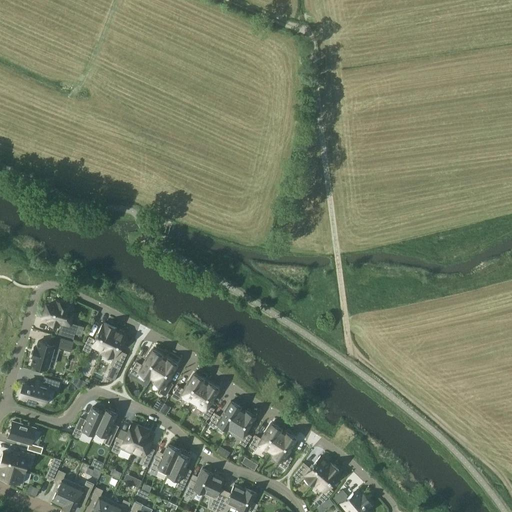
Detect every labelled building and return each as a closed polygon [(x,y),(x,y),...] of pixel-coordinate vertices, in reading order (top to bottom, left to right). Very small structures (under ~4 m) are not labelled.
[(49,320),(49,322),(63,327),(61,334),(73,338),(77,324),(69,322),(72,312),(69,311),(70,306),(57,302),(55,307),(47,304),(43,318),(49,320)] [(101,354),(102,354),(115,327),(105,323),(105,324),(103,323),(95,339),(89,336),(83,349),(89,352),(92,346),(103,351),(101,354)] [(115,327),(102,354),(113,359),(111,364),(119,368),(126,354),(118,349),(125,334),(114,328),(115,327)] [(74,341),(52,334),(49,344),(38,341),(36,347),(34,346),(31,357),(33,357),(32,364),(47,368),(52,352),(57,353),(59,348),(71,351),(74,341)] [(136,375),(138,371),(151,379),(163,358),(161,357),(162,355),(152,349),(142,365),(136,361),(130,372),(136,375)] [(166,360),(163,358),(151,379),(163,386),(159,392),(165,396),(172,384),(167,380),(177,364),(167,358),(166,360)] [(192,403),(205,383),(202,381),(203,379),(194,373),(184,389),(178,386),(172,396),(177,399),(180,395),(192,403)] [(19,397),(27,399),(26,402),(35,404),(35,402),(43,404),(48,387),(58,389),(60,381),(44,376),(42,384),(36,382),(35,386),(24,383),(19,397)] [(207,384),(205,383),(192,403),(204,411),(202,414),(208,418),(214,408),(208,404),(218,388),(208,382),(207,384)] [(217,423),(229,431),(242,410),(239,409),(240,407),(231,401),(221,417),(215,413),(209,423),(215,427),(217,423)] [(81,431),(93,436),(105,409),(105,408),(103,411),(92,407),(86,420),(80,417),(72,434),(79,437),(81,431)] [(115,432),(109,429),(116,414),(105,409),(93,436),(95,433),(105,437),(103,442),(110,445),(115,432)] [(244,412),(242,410),(229,431),(241,438),(239,442),(245,446),(251,435),(245,432),(255,416),(245,410),(244,412)] [(35,428),(12,421),(8,437),(29,443),(27,449),(41,453),(43,447),(31,443),(35,428)] [(120,448),(131,453),(143,427),(138,424),(137,426),(131,423),(124,440),(117,437),(112,450),(118,452),(120,448)] [(257,445),(270,453),(282,432),(280,430),(281,429),(271,423),(261,439),(256,435),(249,445),(255,449),(257,445)] [(148,429),(143,427),(131,453),(132,453),(133,451),(143,456),(140,462),(147,466),(154,449),(148,446),(154,433),(148,431),(148,429)] [(285,434),(282,432),(270,453),(282,460),(279,464),(285,468),(292,457),(286,454),(296,438),(286,432),(285,434)] [(171,476),(183,449),(171,444),(164,460),(158,458),(153,469),(160,472),(161,468),(172,472),(170,476),(171,476)] [(185,450),(183,449),(171,476),(182,481),(180,486),(186,488),(191,478),(192,479),(192,477),(187,474),(194,458),(183,453),(185,450)] [(3,451),(0,462),(0,463),(25,470),(24,469),(27,458),(32,460),(34,454),(22,451),(21,456),(3,451)] [(305,477),(313,484),(331,463),(330,462),(329,463),(320,456),(310,468),(303,462),(293,474),(300,480),(304,475),(306,476),(305,477)] [(251,460),(247,466),(254,470),(258,464),(251,460)] [(25,470),(0,463),(1,464),(0,465),(0,476),(17,481),(16,484),(21,487),(23,482),(22,482),(25,470)] [(339,470),(331,463),(313,484),(314,483),(323,491),(318,496),(324,501),(335,487),(330,483),(339,472),(338,471),(339,470)] [(50,467),(46,475),(52,478),(56,470),(50,467)] [(203,493),(203,494),(213,473),(202,468),(196,481),(192,479),(191,478),(186,488),(183,495),(190,499),(198,490),(203,493)] [(62,505),(63,505),(73,482),(63,477),(65,472),(59,470),(54,480),(60,483),(53,499),(63,504),(62,505)] [(207,508),(215,511),(223,494),(217,492),(223,479),(213,474),(213,473),(203,494),(209,496),(207,508)] [(83,487),(73,482),(63,505),(74,510),(81,493),(88,496),(94,483),(87,480),(83,487)] [(228,497),(223,494),(215,511),(216,511),(225,511),(230,506),(236,509),(245,488),(245,489),(234,484),(228,497)] [(91,511),(104,511),(111,499),(100,494),(102,490),(96,487),(91,498),(97,500),(91,511)] [(139,487),(136,493),(142,496),(144,490),(139,487)] [(254,511),(256,508),(250,506),(256,493),(245,488),(236,509),(237,508),(242,510),(241,511),(254,511)] [(364,503),(368,500),(362,492),(356,497),(353,492),(347,497),(346,496),(347,494),(343,489),(333,497),(337,503),(339,501),(348,511),(363,511),(367,509),(364,505),(365,504),(364,503)] [(324,501),(323,501),(327,506),(333,502),(329,497),(324,501)] [(121,504),(111,499),(104,511),(118,511),(119,510),(122,511),(125,511),(130,502),(124,499),(121,504)] [(142,511),(139,510),(142,503),(135,500),(129,511),(142,511)]
